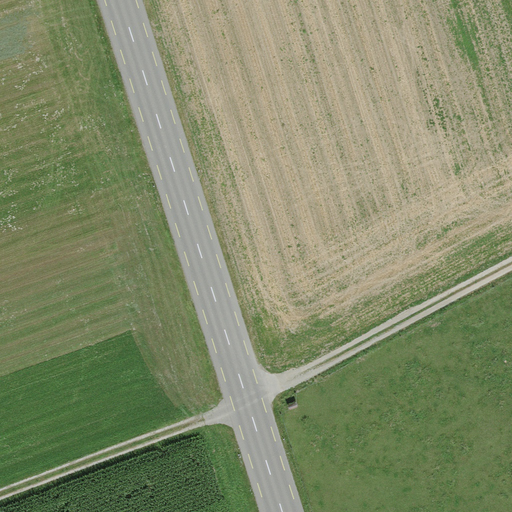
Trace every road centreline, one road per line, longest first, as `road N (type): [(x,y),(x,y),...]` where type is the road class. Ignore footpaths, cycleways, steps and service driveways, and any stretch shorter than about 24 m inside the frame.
road 1 (track): [(0,501),(251,404),(511,267)]
road 2 (primary): [(285,511),(123,0)]
